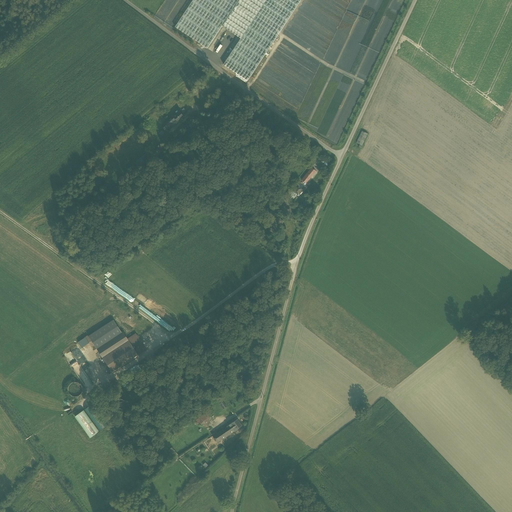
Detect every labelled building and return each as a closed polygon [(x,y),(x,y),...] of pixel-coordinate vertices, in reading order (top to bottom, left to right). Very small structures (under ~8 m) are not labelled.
[(192,0),(175,27),(207,49),(222,26),(233,33),(254,0),(192,0)] [(254,0),(233,33),(241,38),(223,65),(247,81),(301,0),(254,0)] [(179,111),(173,117),(178,122),(184,116),(179,111)] [(178,122),(173,117),(164,125),(169,130),(178,122)] [(357,143),(363,145),(368,133),(362,131),(357,143)] [(313,168),(304,179),(309,183),(318,172),(313,168)] [(301,187),(294,193),(298,198),(305,191),(301,187)] [(97,349),(121,333),(112,320),(88,336),(97,349)] [(102,357),(128,341),(126,339),(123,333),(121,333),(97,349),(102,357)] [(131,346),(140,340),(135,333),(126,339),(128,341),(131,346)] [(140,340),(131,346),(138,356),(147,350),(140,340)] [(112,373),(138,356),(131,346),(128,341),(102,357),(112,373)] [(84,385),(89,384),(91,382),(85,374),(84,372),(80,373),(79,371),(81,370),(80,369),(81,368),(83,367),(86,366),(89,370),(87,362),(83,356),(77,360),(69,350),(71,355),(73,357),(69,359),(70,362),(74,361),(78,372),(72,363),(70,364),(84,385)] [(70,395),(73,396),(75,397),(77,397),(79,396),(81,394),(82,392),(82,390),(82,387),(81,385),(79,383),(77,383),(74,383),(72,383),(70,385),(69,387),(68,389),(68,391),(69,393),(70,395)] [(90,405),(74,416),(89,438),(107,426),(106,424),(101,427),(100,427),(97,429),(90,417),(93,415),(91,413),(94,411),(90,405)] [(200,422),(201,424),(211,418),(207,412),(195,419),(197,424),(200,422)] [(240,418),(216,435),(221,442),(245,424),(240,418)]
